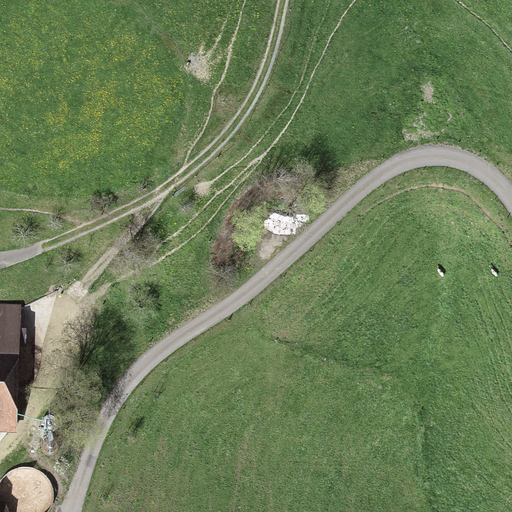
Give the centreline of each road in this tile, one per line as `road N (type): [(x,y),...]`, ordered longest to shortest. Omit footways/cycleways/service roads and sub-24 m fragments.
road 1 (unclassified): [(72,511),(109,409),(143,364),(247,289),(355,192),(399,163),(442,155),(486,173),(511,199)]
road 2 (track): [(283,0),(256,89),(192,167),(106,219),(0,259)]
